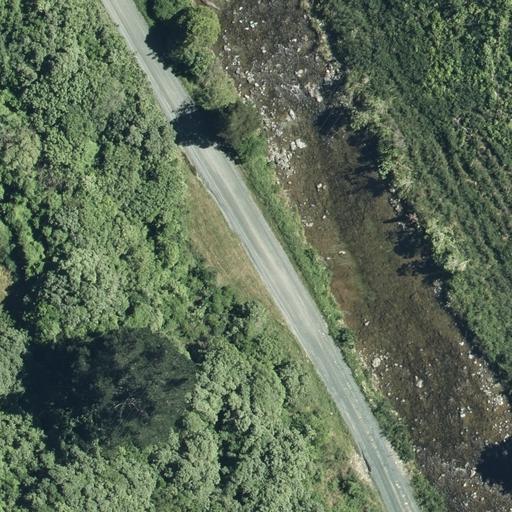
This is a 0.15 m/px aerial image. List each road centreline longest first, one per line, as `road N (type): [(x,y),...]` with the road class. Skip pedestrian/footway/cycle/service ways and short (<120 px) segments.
road 1 (unclassified): [(116,0),(280,270),(407,511)]
road 2 (track): [(0,312),(168,511)]
